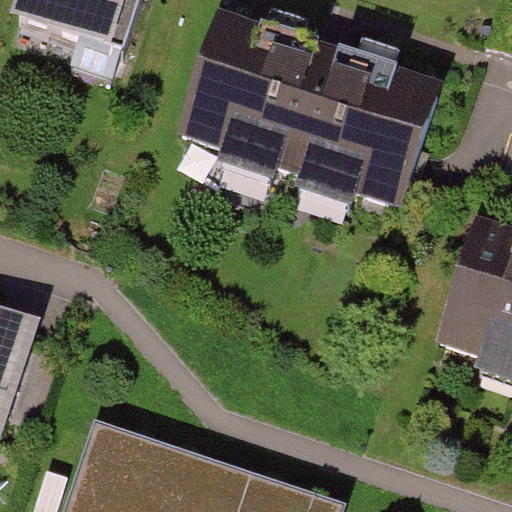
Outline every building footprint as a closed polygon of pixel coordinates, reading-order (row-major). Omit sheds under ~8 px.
[(119,64),(140,0),(30,0),(20,31),(119,64)] [(398,225),(437,106),(220,35),(181,155),(398,225)] [(511,381),(511,247),(478,236),(438,357),(511,381)] [(0,434),(32,338),(0,326),(0,434)] [(331,511),(88,432),(61,511),(331,511)]
